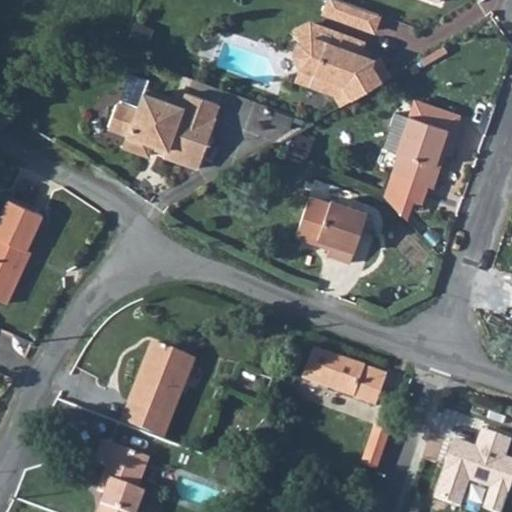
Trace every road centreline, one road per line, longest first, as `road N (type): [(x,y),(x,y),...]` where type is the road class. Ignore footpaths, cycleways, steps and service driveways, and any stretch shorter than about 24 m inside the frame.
road 1 (residential): [(0,481),(50,361),(98,295),(155,265),(197,268),(435,355)]
road 2 (residential): [(435,355),(511,123)]
road 3 (residential): [(381,511),(435,355)]
